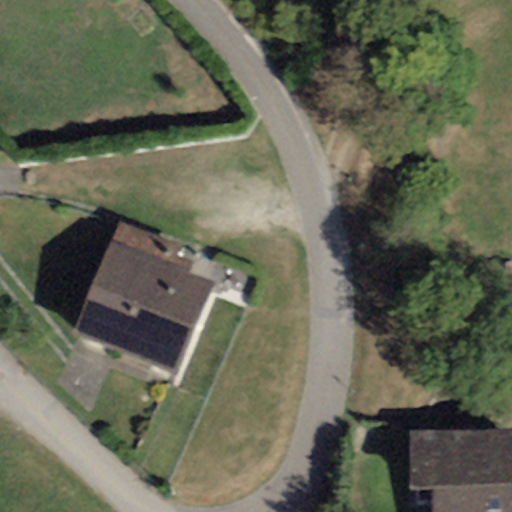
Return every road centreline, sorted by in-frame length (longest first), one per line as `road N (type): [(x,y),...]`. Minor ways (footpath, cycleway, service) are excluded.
road 1 (residential): [(271,511),(310,445),(321,399),(329,350),(327,249),(318,204),(267,97),(189,0)]
road 2 (residential): [(148,511),(0,379)]
